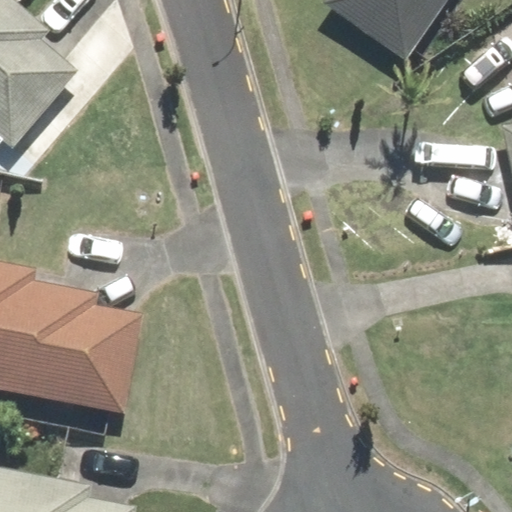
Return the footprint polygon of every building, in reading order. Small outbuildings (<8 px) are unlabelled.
[(37,31),(1,0),(0,0),(0,152),(66,76),(28,42),(37,31)] [(314,0),(311,5),(404,69),(451,0),(314,0)] [(511,134),(501,137),(511,183),(511,134)] [(82,296),(22,284),(26,267),(0,261),(0,390),(120,414),(139,318),(80,307),(82,296)] [(0,511),(128,511),(130,502),(0,478),(0,511)]
